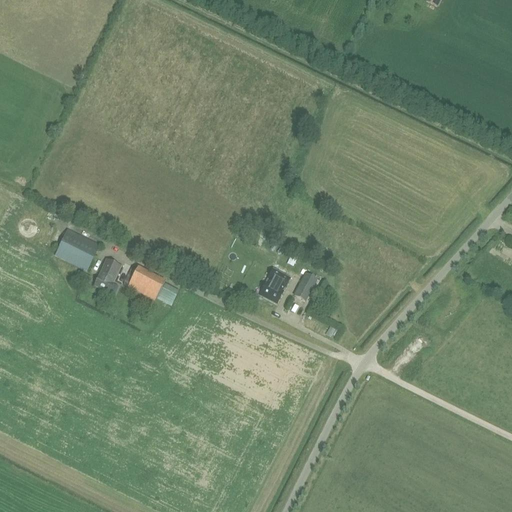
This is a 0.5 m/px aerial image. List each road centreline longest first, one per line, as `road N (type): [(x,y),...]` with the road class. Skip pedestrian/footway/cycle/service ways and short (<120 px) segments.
road 1 (unclassified): [(285,511),(363,362),(511,193)]
road 2 (unknown): [(363,362),(511,440)]
